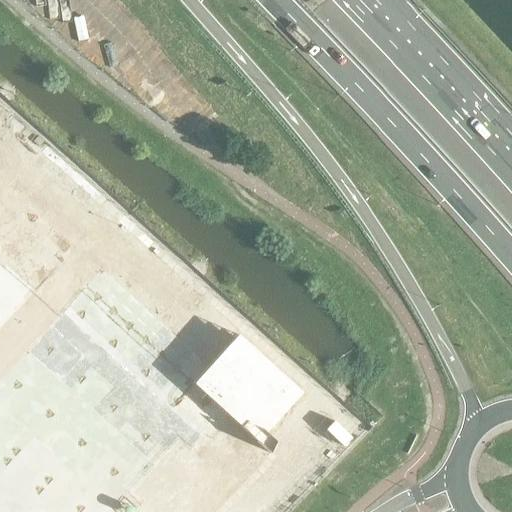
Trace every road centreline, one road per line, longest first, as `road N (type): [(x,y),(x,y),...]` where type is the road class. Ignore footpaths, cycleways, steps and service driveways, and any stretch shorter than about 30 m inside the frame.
road 1 (trunk): [(188,0),(358,204),(481,421)]
road 2 (trunk): [(273,0),(511,256)]
road 3 (trunk): [(511,174),(348,0)]
